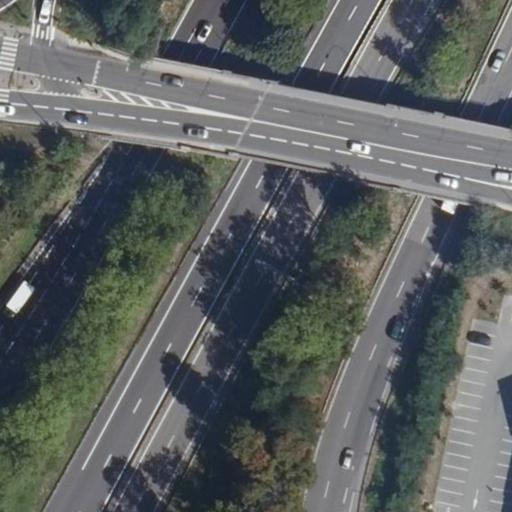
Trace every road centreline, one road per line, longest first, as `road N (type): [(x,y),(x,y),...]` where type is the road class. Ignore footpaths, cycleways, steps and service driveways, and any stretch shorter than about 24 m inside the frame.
road 1 (motorway): [(358,0),(79,511)]
road 2 (motorway): [(133,511),(412,0)]
road 3 (motorway): [(319,511),(364,368),(511,48)]
road 4 (secondary): [(511,153),(54,62)]
road 5 (motorway): [(220,0),(0,382)]
road 6 (secondary): [(74,111),(419,168)]
